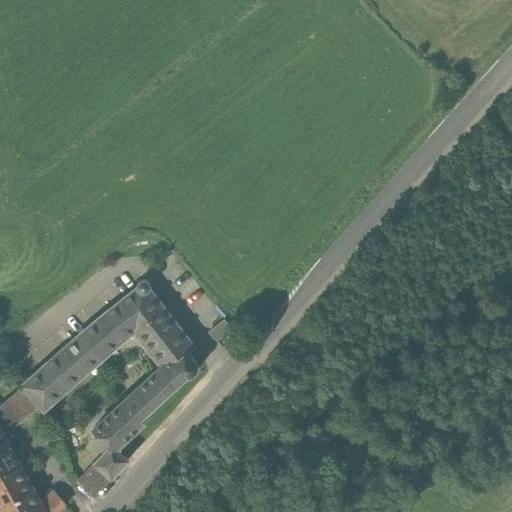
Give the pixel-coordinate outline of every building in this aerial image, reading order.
[(107,448),(113,453),(116,450),(142,426),(141,425),(144,422),(140,418),(185,376),(187,377),(189,376),(191,376),(193,374),(194,373),(196,371),(196,369),(196,367),(196,365),(196,363),(195,362),(187,353),(193,348),(148,290),(148,288),(149,287),(149,285),(148,283),(146,281),(144,280),(141,280),(139,282),(137,284),(137,288),(137,289),(61,352),(24,386),(41,405),(44,409),(134,330),(158,361),(163,364),(91,431),(107,448)] [(223,319),(207,331),(216,342),(232,330),(223,319)] [(0,405),(0,429),(4,436),(41,405),(24,386),(0,405)] [(0,444),(0,477),(20,467),(6,441),(0,444)] [(113,453),(107,448),(92,465),(109,480),(126,459),(116,450),(113,453)] [(109,480),(92,465),(78,482),(81,485),(81,486),(85,491),(93,498),(109,480)] [(0,477),(0,510),(34,492),(20,467),(0,477)] [(52,490),(39,500),(45,511),(57,511),(65,506),(52,490)] [(0,510),(0,511),(45,511),(39,500),(34,492),(0,510)]
